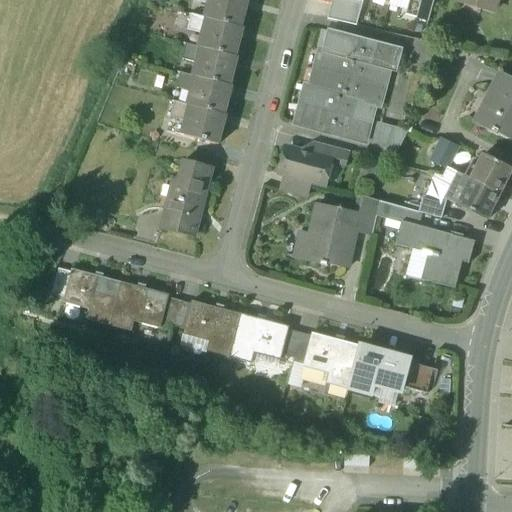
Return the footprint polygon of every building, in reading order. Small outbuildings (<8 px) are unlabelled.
[(198,0),(198,2),(211,6),(207,20),(242,29),(249,0),(247,0),(198,0)] [(332,0),(327,20),(357,28),(364,0),(332,0)] [(409,0),(405,16),(428,22),(434,0),(419,0),(419,1),(413,0),(409,0)] [(460,0),(459,2),(495,12),(498,0),(460,0)] [(207,20),(192,16),(188,31),(205,36),(201,49),(236,58),(243,30),(242,29),(207,20)] [(399,51),(329,32),(324,52),(319,50),(309,87),(305,86),(295,125),(365,144),(375,106),(380,107),(389,71),(394,72),(399,51)] [(201,49),(186,45),(182,60),(199,64),(196,78),(229,87),(237,59),(201,49)] [(196,78),(180,74),(176,89),(193,94),(189,107),(224,116),(231,88),(229,87),(196,78)] [(511,79),(501,74),(475,124),(498,135),(498,134),(511,140),(511,79)] [(189,107),(175,103),(171,118),(187,123),(183,136),(218,146),(226,117),(189,107)] [(407,133),(379,126),(371,158),(391,164),(407,133)] [(458,147),(442,140),(431,162),(446,170),(447,168),(448,168),(458,147)] [(348,152),(315,143),(311,155),(329,160),(329,161),(344,165),(348,152)] [(311,155),(287,149),(284,160),(281,161),(280,167),(282,170),(280,176),(285,177),(310,184),(322,187),(329,161),(329,160),(311,155)] [(511,170),(483,156),(476,170),(470,167),(465,178),(499,195),(511,170)] [(183,162),(178,184),(166,231),(194,238),(212,169),(184,162),(183,162)] [(453,185),(445,199),(457,206),(465,190),(459,187),(465,178),(448,168),(447,168),(446,170),(442,179),(453,185)] [(310,184),(285,177),(281,191),(307,198),(310,184)] [(499,195),(465,178),(459,187),(465,190),(457,206),(486,220),(499,195)] [(379,203),(362,198),(357,220),(358,220),(355,234),(371,238),(379,203)] [(444,207),(422,200),(418,213),(422,214),(441,219),(444,207)] [(340,211),(316,205),(303,262),(325,267),(325,264),(347,269),(355,234),(358,220),(357,220),(339,216),(340,211)] [(418,213),(391,206),(387,220),(401,224),(396,245),(428,254),(421,281),(454,290),(462,263),(468,265),(474,243),(418,227),(422,214),(418,213)] [(70,273),(58,269),(51,294),(63,297),(70,273)] [(120,283),(71,270),(70,273),(63,297),(62,303),(88,310),(86,320),(108,326),(120,283)] [(168,296),(120,283),(108,326),(131,332),(133,322),(159,329),(161,324),(167,299),(168,296)] [(179,302),(167,299),(161,324),(172,327),(179,302)] [(191,305),(179,302),(172,327),(184,330),(191,305)] [(240,315),(192,302),(191,305),(184,330),(183,335),(208,342),(206,352),(229,358),(240,315)] [(289,328),(240,315),(229,358),(251,364),(254,354),(280,361),(281,356),(288,330),(289,328)] [(288,330),(281,356),(293,359),(299,333),(288,330)] [(311,336),(299,333),(293,359),(305,362),(311,336)] [(360,347),(312,334),(311,336),(305,362),(303,367),(329,374),(326,384),(349,390),(360,347)] [(409,360),(360,347),(349,390),(372,396),(375,386),(400,393),(402,387),(408,363),(409,360)] [(433,370),(408,363),(402,387),(427,394),(433,370)] [(432,447),(438,427),(419,421),(413,440),(432,447)]
